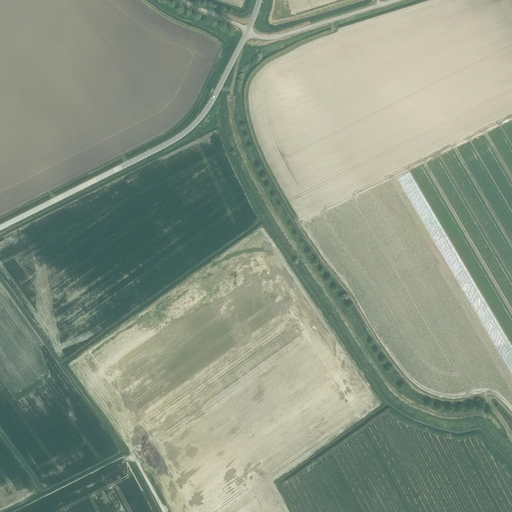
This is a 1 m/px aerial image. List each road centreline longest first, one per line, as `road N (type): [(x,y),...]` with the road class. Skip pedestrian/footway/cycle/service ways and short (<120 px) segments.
road 1 (track): [(511,442),(484,416),(411,404),(392,388),(259,189),(222,77)]
road 2 (tertiary): [(0,229),(186,130),(247,32)]
road 3 (unclassified): [(247,32),(269,39),(395,0)]
